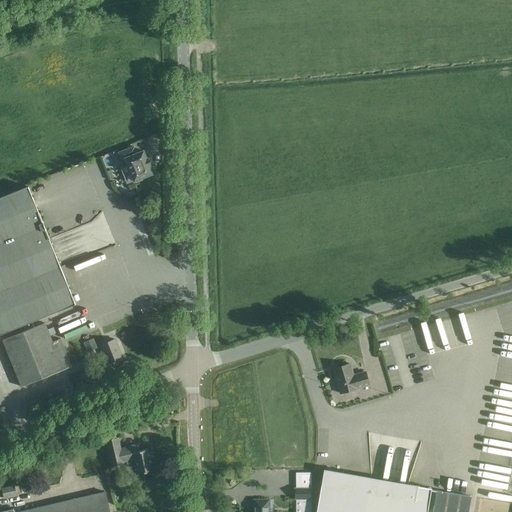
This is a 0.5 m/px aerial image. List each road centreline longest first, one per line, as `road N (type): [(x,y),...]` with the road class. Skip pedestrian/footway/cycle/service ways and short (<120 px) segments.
road 1 (tertiary): [(193,366),(180,0)]
road 2 (unclassified): [(511,268),(193,366)]
road 3 (unclassified): [(193,366),(0,452)]
road 4 (tertiary): [(201,511),(193,366)]
